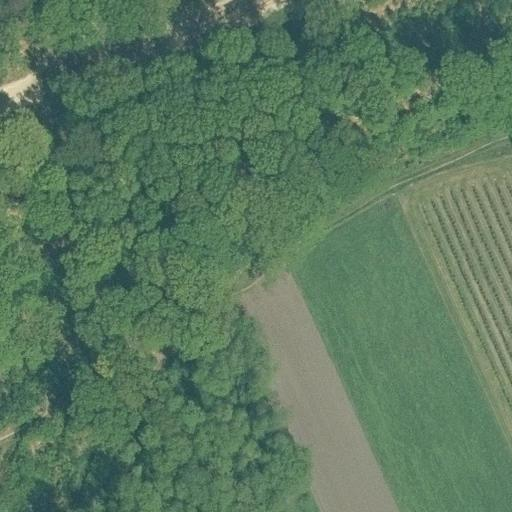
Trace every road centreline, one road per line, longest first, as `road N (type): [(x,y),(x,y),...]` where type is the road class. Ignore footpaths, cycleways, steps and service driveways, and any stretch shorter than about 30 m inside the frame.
road 1 (track): [(0,102),(169,46),(266,0)]
road 2 (track): [(35,92),(114,0)]
